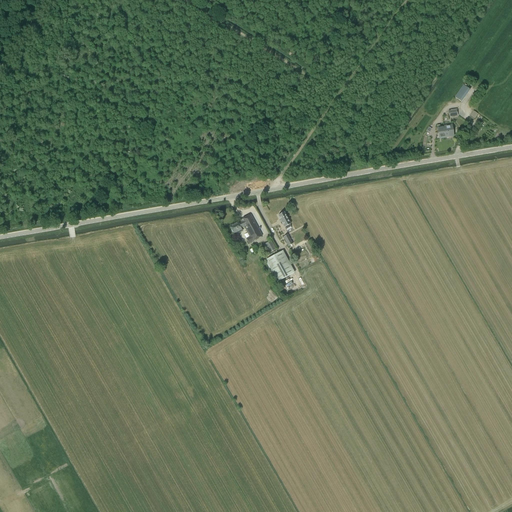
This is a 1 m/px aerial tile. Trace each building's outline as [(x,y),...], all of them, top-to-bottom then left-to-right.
[(463,85),(454,97),(461,102),(470,90),(463,85)] [(473,110),(468,116),(474,120),(478,114),(473,110)] [(452,124),(444,126),(444,129),(445,137),(446,138),(454,137),(452,124)] [(440,125),(437,125),(439,138),(445,137),(444,129),(444,126),(440,126),(440,125)] [(284,212),(278,216),(284,227),(285,227),(286,229),(291,227),(289,225),(290,224),(284,212)] [(249,244),(262,236),(251,215),(241,220),(241,221),(238,223),(237,222),(230,226),(234,234),(238,232),(238,233),(243,231),(241,228),(244,227),(249,237),(246,238),(249,244)] [(288,246),(292,244),(287,235),(283,237),(288,246)] [(262,246),(265,252),(266,253),(268,252),(269,253),(276,249),(275,247),(271,240),(262,246)] [(276,282),(295,273),(283,251),(265,260),(276,282)]
